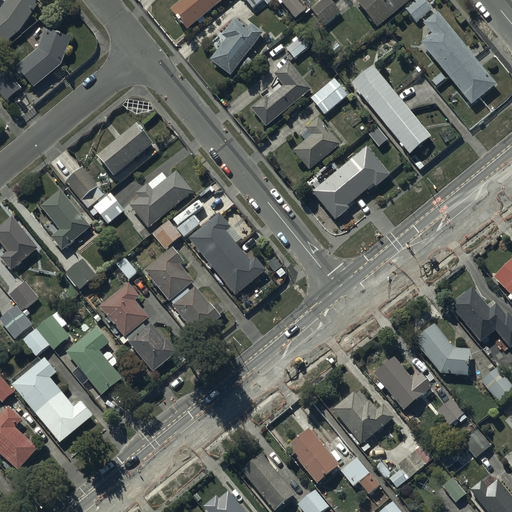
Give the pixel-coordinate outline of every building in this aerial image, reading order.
[(7,0),(0,11),(0,48),(1,49),(20,34),(40,4),(33,0),(7,0)] [(204,18),(224,0),(183,0),(170,12),(188,32),(198,23),(200,26),(206,21),(204,18)] [(275,1),(274,0),(244,0),(253,11),(264,2),(268,6),(275,1)] [(274,0),(275,1),(280,6),(283,4),(296,20),(306,12),(297,1),(298,0),(274,0)] [(330,0),(324,0),(312,10),(325,27),(341,14),(330,0)] [(413,0),(353,0),(378,30),(413,0)] [(432,11),(423,0),(418,0),(406,11),(417,24),(432,11)] [(432,36),(421,44),(472,107),(497,87),(439,14),(424,26),(432,36)] [(248,31),(235,21),(223,37),(226,40),(210,62),(231,78),(263,35),(251,26),(248,31)] [(38,51),(16,69),(34,90),(61,68),(70,40),(45,30),(38,51)] [(300,39),(286,50),(295,60),(309,49),(300,39)] [(266,129),(311,91),(289,64),(274,77),(283,88),(268,100),(266,97),(251,110),(266,129)] [(373,69),(351,86),(410,156),(431,139),(373,69)] [(6,72),(0,77),(0,95),(6,102),(21,90),(6,72)] [(335,80),(311,100),(324,117),(348,97),(335,80)] [(341,147),(318,120),(306,130),(307,131),(301,137),(306,143),(294,153),(310,173),(324,161),(327,163),(338,154),(335,151),(341,147)] [(136,125),(96,157),(113,178),(153,146),(136,125)] [(378,129),(369,137),(379,149),(388,142),(378,129)] [(310,184),(316,191),(313,194),(336,222),(349,211),(347,208),(373,187),(376,189),(390,178),(367,150),(321,187),(316,180),(310,184)] [(82,170),(65,184),(88,211),(104,197),(97,189),(98,188),(82,170)] [(149,230),(193,193),(176,172),(167,180),(162,175),(148,186),(148,185),(135,196),(139,200),(130,208),(149,230)] [(91,229),(61,192),(42,208),(61,232),(51,240),(62,253),(91,229)] [(111,195),(93,209),(94,210),(90,214),(94,218),(98,214),(108,226),(125,213),(111,195)] [(220,216),(189,240),(235,298),(266,273),(255,260),(251,264),(226,234),(231,229),(220,216)] [(38,251),(13,218),(0,228),(0,243),(8,254),(1,260),(10,272),(38,251)] [(200,226),(193,218),(177,231),(184,239),(200,226)] [(182,238),(169,222),(153,236),(165,251),(182,238)] [(173,250),(145,273),(170,304),(171,303),(174,307),(172,308),(197,339),(222,319),(221,317),(225,314),(217,305),(213,309),(197,289),(191,294),(188,290),(194,285),(180,268),(185,265),(173,250)] [(139,276),(125,259),(116,266),(131,283),(139,276)] [(511,260),(493,279),(511,297),(508,299),(511,301),(511,299),(511,260)] [(84,261),(66,274),(79,292),(97,278),(84,261)] [(25,284),(10,297),(23,312),(38,299),(25,284)] [(140,299),(129,286),(100,310),(121,335),(117,339),(119,342),(120,341),(124,346),(128,342),(129,343),(128,344),(153,374),(177,354),(166,341),(165,342),(151,325),(146,329),(143,326),(149,320),(135,303),(140,299)] [(473,289),(451,307),(481,345),(482,343),(484,345),(490,341),(488,339),(496,333),(510,351),(511,349),(511,320),(508,315),(506,317),(497,305),(490,310),(473,289)] [(16,307),(0,320),(0,322),(15,341),(32,327),(16,307)] [(57,314),(23,342),(36,359),(51,347),(54,351),(70,338),(63,329),(67,326),(57,314)] [(434,326),(414,343),(441,376),(468,378),(470,351),(454,350),(434,326)] [(97,329),(67,354),(79,369),(72,375),(83,388),(89,382),(102,397),(122,381),(113,369),(118,365),(109,353),(104,357),(99,352),(109,344),(97,329)] [(14,385),(12,387),(59,445),(92,418),(81,404),(74,410),(50,381),(57,375),(45,360),(42,363),(39,359),(11,382),(14,385)] [(413,382),(395,360),(374,375),(404,412),(432,390),(421,375),(413,382)] [(511,386),(498,369),(481,383),(501,407),(511,398),(511,386)] [(15,395),(0,377),(0,401),(3,405),(15,395)] [(355,393),(333,411),(362,447),(394,420),(383,407),(377,411),(370,402),(365,406),(355,393)] [(453,400),(438,412),(449,427),(458,421),(461,424),(467,420),(453,400)] [(8,409),(0,418),(0,456),(18,473),(38,451),(15,430),(22,422),(8,409)] [(311,429),(287,449),(317,486),(340,468),(323,447),(325,446),(311,429)] [(478,431),(462,443),(476,460),(491,448),(478,431)] [(434,460),(423,447),(398,467),(401,471),(400,472),(397,469),(391,474),(380,461),(374,466),(387,481),(391,478),(389,480),(397,490),(426,467),(434,460)] [(263,457),(242,473),(272,511),(276,511),(295,498),(263,457)] [(370,475),(357,460),(341,473),(353,488),(370,475)] [(380,487),(371,476),(360,485),(369,496),(380,487)] [(453,479),(442,488),(456,504),(467,496),(453,479)] [(482,483),(471,492),(486,511),(511,511),(511,498),(498,482),(488,490),(482,483)] [(325,511),(329,509),(315,492),(298,507),(302,511),(325,511)] [(243,511),(227,493),(206,511),(243,511)]
